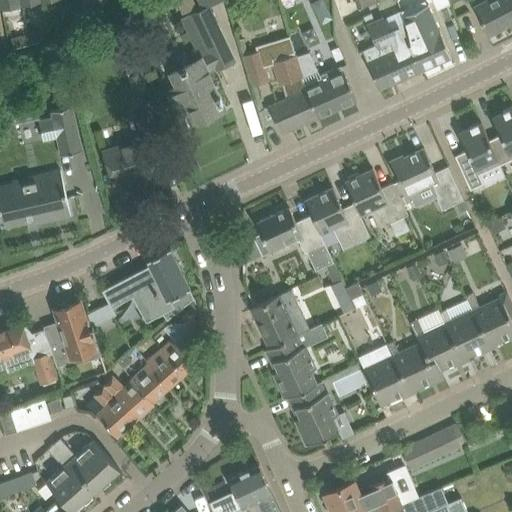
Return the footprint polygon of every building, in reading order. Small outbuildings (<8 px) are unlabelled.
[(83,0),(87,25),(99,23),(97,5),(95,0),(83,0)] [(177,0),(184,13),(197,7),(193,0),(177,0)] [(375,0),(356,0),(359,9),(377,3),(375,0)] [(433,0),(437,9),(450,3),(448,0),(433,0)] [(511,0),(487,0),(474,7),(488,35),(511,22),(511,0)] [(205,6),(202,8),(181,18),(200,58),(170,73),(177,86),(168,91),(176,109),(184,105),(193,123),(224,108),(221,102),(222,101),(219,95),(217,96),(204,69),(214,64),(216,67),(231,59),(205,6)] [(421,70),(410,43),(412,42),(409,29),(401,10),(384,17),(383,15),(366,22),(370,32),(375,44),(376,47),(391,51),(396,62),(387,66),(394,82),(421,70)] [(374,19),(371,12),(363,16),(366,22),(374,19)] [(423,37),(412,42),(410,43),(421,70),(451,57),(439,30),(438,31),(433,19),(418,26),(423,37)] [(53,31),(57,40),(74,33),(70,25),(53,31)] [(131,25),(115,29),(128,74),(142,71),(144,70),(131,25)] [(44,30),(28,33),(31,43),(46,39),(44,30)] [(11,38),(14,48),(31,43),(28,33),(11,38)] [(269,106),(273,114),(281,132),(318,116),(305,85),(296,54),(291,38),(268,44),(269,48),(260,50),(265,65),(274,63),(280,84),(284,83),(289,97),(269,106)] [(375,44),(363,50),(367,61),(379,88),(394,82),(387,66),(396,62),(391,51),(376,47),(375,44)] [(339,46),(331,49),(336,60),(344,57),(339,46)] [(260,50),(245,54),(254,85),(269,80),(265,65),(260,50)] [(321,78),(305,85),(318,116),(356,99),(341,65),(320,74),(321,78)] [(142,71),(128,74),(137,103),(150,99),(142,71)] [(52,116),(39,118),(44,139),(57,136),(61,155),(83,150),(73,106),(51,111),(52,116)] [(511,106),(492,116),(500,134),(489,139),(501,164),(511,158),(511,106)] [(501,164),(489,139),(481,121),(459,131),(467,149),(455,155),(470,189),(484,183),(480,173),(501,164)] [(104,150),(108,164),(115,188),(116,187),(115,183),(160,169),(154,150),(150,136),(104,150)] [(390,160),(398,178),(406,195),(431,183),(443,209),(445,207),(464,199),(448,165),(435,171),(424,147),(404,156),(403,154),(390,160)] [(345,181),(355,202),(361,214),(373,209),(386,224),(409,214),(403,199),(394,182),(382,188),(373,168),(345,181)] [(14,182),(0,185),(0,215),(3,227),(37,219),(38,222),(71,215),(61,169),(14,180),(14,182)] [(305,200),(312,214),(320,232),(333,227),(343,248),(370,235),(361,214),(355,202),(343,207),(333,186),(305,200)] [(413,192),(416,203),(430,198),(427,188),(413,192)] [(243,243),(243,271),(245,271),(245,264),(245,262),(262,254),(262,255),(298,238),(305,253),(307,252),(316,270),(334,261),(320,232),(312,214),(296,221),(289,207),(256,222),(261,233),(248,239),(247,239),(246,239),(245,240),(244,241),(244,242),(243,242),(243,243)] [(500,219),(487,224),(492,235),(505,229),(500,219)] [(449,248),(455,262),(468,256),(463,242),(449,248)] [(150,264),(102,289),(112,307),(133,296),(146,321),(162,313),(167,319),(193,298),(193,299),(195,298),(189,287),(190,287),(171,247),(147,258),(150,264)] [(444,249),(433,253),(438,264),(449,260),(444,249)] [(334,282),(342,278),(335,262),(327,266),(334,282)] [(407,267),(413,280),(423,276),(417,262),(407,267)] [(342,279),(331,284),(335,291),(345,286),(342,279)] [(377,280),(367,285),(372,295),(382,289),(377,280)] [(347,286),(356,307),(367,302),(358,282),(347,286)] [(285,291),(250,307),(268,347),(265,348),(266,349),(299,334),(292,319),(297,316),(285,291)] [(466,295),(473,310),(483,332),(489,329),(496,343),(511,336),(509,334),(511,332),(511,302),(508,293),(483,305),(480,306),(473,291),(466,295)] [(99,348),(93,332),(91,333),(80,301),(68,305),(67,303),(59,305),(60,307),(56,309),(67,345),(68,344),(72,356),(99,348)] [(438,307),(409,320),(420,342),(428,358),(434,355),(441,368),(455,362),(454,359),(460,356),(462,361),(469,358),(461,342),(455,345),(440,311),(438,307)] [(446,308),(440,311),(455,345),(461,342),(469,358),(468,355),(483,349),(482,346),(488,344),(490,348),(497,345),(496,343),(489,329),(483,332),(473,310),(452,319),(446,308)] [(93,310),(88,312),(93,327),(100,323),(93,310)] [(174,338),(162,349),(184,374),(197,363),(191,356),(194,353),(194,331),(196,330),(195,322),(169,323),(164,327),(174,338)] [(0,368),(6,366),(8,370),(32,362),(39,382),(57,376),(49,353),(35,358),(22,323),(0,331),(0,368)] [(316,367),(306,346),(328,336),(322,323),(299,334),(266,349),(272,361),(274,360),(279,370),(274,372),(285,397),(320,381),(320,380),(317,382),(311,370),(316,367)] [(386,342),(393,355),(403,377),(409,375),(417,390),(416,388),(430,381),(429,379),(435,376),(438,380),(445,377),(441,368),(434,355),(428,358),(420,342),(399,352),(393,339),(386,342)] [(67,345),(52,350),(57,365),(73,359),(72,356),(68,344),(67,345)] [(162,349),(148,360),(171,386),(184,374),(162,349)] [(117,361),(124,368),(132,360),(126,353),(117,361)] [(359,357),(373,386),(381,404),(403,394),(401,392),(408,389),(410,393),(417,390),(409,375),(403,377),(393,355),(372,365),(367,354),(359,357)] [(149,363),(133,379),(153,402),(171,386),(148,360),(147,361),(149,363)] [(113,375),(104,385),(135,420),(154,403),(153,402),(133,379),(124,387),(113,375)] [(320,381),(285,397),(288,396),(294,408),(296,407),(301,417),(296,419),(307,444),(339,429),(333,416),(338,414),(327,391),(325,392),(320,381)] [(135,420),(104,385),(95,394),(106,405),(97,414),(117,436),(135,420)] [(72,394),(63,397),(66,408),(75,405),(76,405),(72,394)] [(44,396),(32,400),(40,423),(52,419),(45,400),(44,396)] [(48,401),(49,403),(52,413),(63,409),(59,398),(48,401)] [(32,400),(21,404),(29,427),(40,423),(32,400)] [(21,404),(10,408),(17,430),(29,427),(21,404)] [(0,410),(0,415),(6,434),(17,430),(10,408),(0,410)] [(456,423),(445,428),(455,448),(466,443),(465,441),(456,423)] [(445,428),(434,433),(444,454),(455,448),(445,428)] [(434,433),(424,438),(433,459),(444,454),(434,433)] [(61,437),(54,443),(83,475),(86,472),(99,487),(120,469),(93,439),(76,454),(61,437)] [(424,438),(413,443),(422,464),(433,459),(424,438)] [(83,475),(54,443),(48,449),(64,465),(46,481),(72,511),(93,492),(80,478),(83,475)] [(413,443),(402,448),(410,466),(411,469),(422,464),(413,443)] [(235,492),(209,503),(212,511),(231,511),(242,507),(242,508),(245,506),(257,501),(261,510),(262,511),(280,511),(272,493),(273,493),(259,465),(229,479),(235,492)] [(32,472),(16,477),(20,489),(37,484),(32,472)] [(354,480),(325,493),(332,511),(358,511),(366,509),(378,504),(381,511),(391,511),(402,507),(404,507),(402,504),(397,491),(391,477),(369,487),(371,491),(361,495),(354,480)] [(12,479),(0,483),(0,494),(1,497),(17,491),(12,479)] [(403,511),(451,511),(448,504),(447,503),(448,502),(442,486),(402,504),(404,507),(402,507),(403,511)] [(41,505),(34,511),(68,511),(56,499),(45,509),(41,505)]
